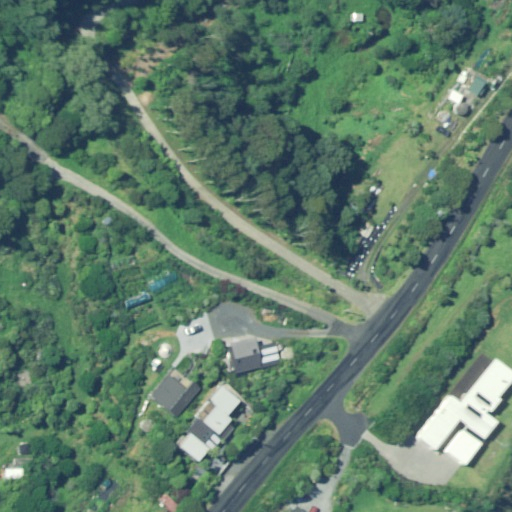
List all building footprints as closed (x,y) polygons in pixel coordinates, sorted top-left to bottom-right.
[(487,81),(474,74),(465,91),(477,98),(487,81)] [(461,94),(447,88),(442,100),(456,106),(461,94)] [(260,367),(254,338),(229,344),(236,373),(260,367)] [(479,413),(481,411),(484,413),(495,400),(492,397),(509,375),(487,358),(452,401),(445,396),(413,437),(429,449),(453,419),(460,425),(440,451),(449,458),(458,465),(476,442),(475,441),(490,421),(479,413)] [(183,389),(164,374),(147,395),(174,417),(199,387),(190,380),(183,389)] [(233,400),(214,384),(188,415),(190,417),(168,443),(189,460),(224,419),(219,416),(233,400)] [(28,483),(28,469),(7,469),(6,482),(28,483)] [(173,511),(179,506),(165,492),(157,499),(170,511),(173,511)]
